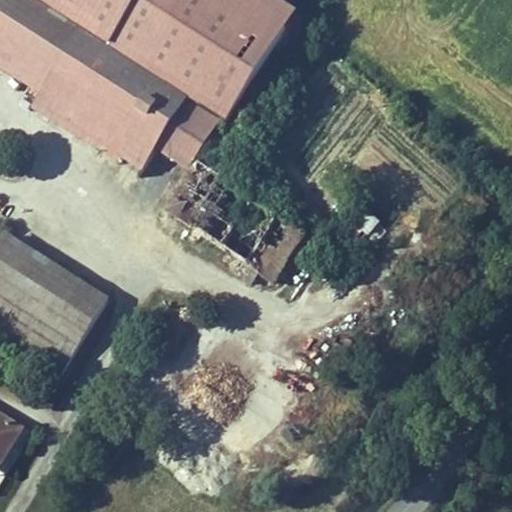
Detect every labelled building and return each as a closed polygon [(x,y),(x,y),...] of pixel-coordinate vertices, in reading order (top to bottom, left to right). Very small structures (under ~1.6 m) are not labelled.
[(0,47),(58,87),(91,36),(35,0),(9,0),(0,15),(0,47)] [(284,8),(271,0),(35,0),(91,36),(196,105),(213,116),(284,8)] [(196,105),(91,36),(58,87),(40,114),(122,168),(172,98),(192,113),(196,105)] [(122,168),(146,183),(192,113),(172,98),(122,168)] [(210,233),(243,185),(192,148),(157,197),(210,233)] [(243,185),(210,233),(257,267),(247,279),(266,293),(275,281),(287,289),(321,239),(303,226),(318,205),(320,201),(287,177),(285,180),(268,203),(243,185)] [(115,304),(61,269),(15,239),(0,262),(0,343),(63,384),(99,329),(115,304)] [(166,340),(182,350),(198,325),(182,315),(166,340)] [(0,417),(0,480),(28,434),(0,417)]
